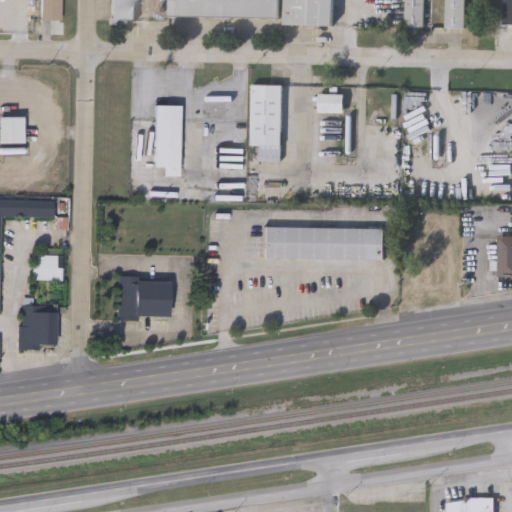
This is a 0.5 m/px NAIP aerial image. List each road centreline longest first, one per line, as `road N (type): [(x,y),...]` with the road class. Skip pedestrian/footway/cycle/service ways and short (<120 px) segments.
road 1 (residential): [(511,58),(0,48)]
road 2 (primary): [(511,326),(83,391)]
road 3 (residential): [(83,391),(92,0)]
road 4 (secondary): [(143,511),(511,458)]
road 5 (secondary): [(322,459),(83,494)]
